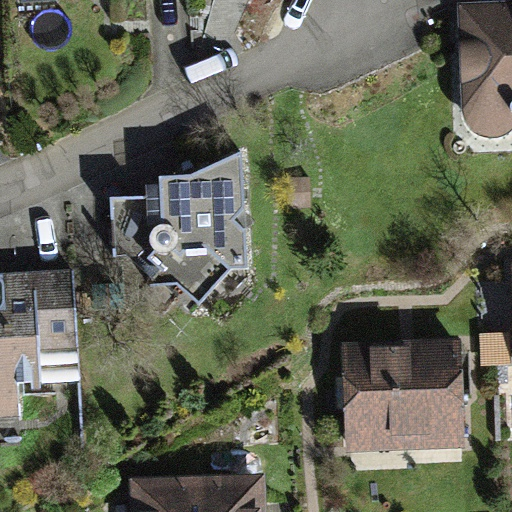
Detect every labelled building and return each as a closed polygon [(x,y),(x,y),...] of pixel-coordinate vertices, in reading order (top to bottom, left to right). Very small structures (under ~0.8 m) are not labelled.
[(13,0),(0,0),(0,17),(14,17),(13,0)] [(511,0),(447,0),(450,163),(511,160),(511,0)] [(305,178),(188,185),(194,286),(311,279),(305,178)] [(511,268),(483,269),(485,369),(511,369),(511,268)] [(80,298),(0,298),(0,422),(81,422),(80,298)] [(426,347),(321,347),(318,452),(421,452),(426,347)] [(305,511),(306,496),(172,494),(171,511),(305,511)]
